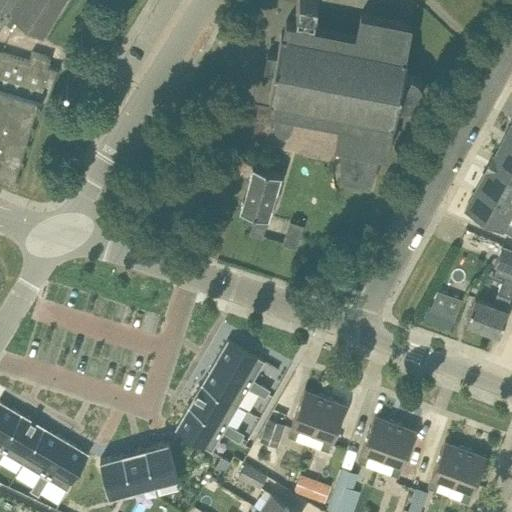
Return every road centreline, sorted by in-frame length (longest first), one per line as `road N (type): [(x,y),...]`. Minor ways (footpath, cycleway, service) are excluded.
road 1 (residential): [(355,331),(511,44)]
road 2 (tertiary): [(355,331),(63,232)]
road 3 (unclassified): [(63,232),(201,0)]
road 4 (tertiary): [(511,387),(355,331)]
road 5 (unclassified): [(0,337),(63,232)]
